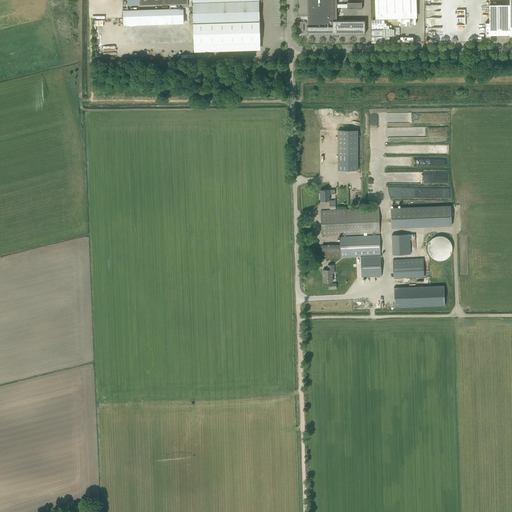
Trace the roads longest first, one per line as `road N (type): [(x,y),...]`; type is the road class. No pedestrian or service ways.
road 1 (track): [(304,511),(298,318),(511,315)]
road 2 (unclassified): [(298,318),(290,49)]
road 3 (unclassified): [(290,49),(511,48)]
